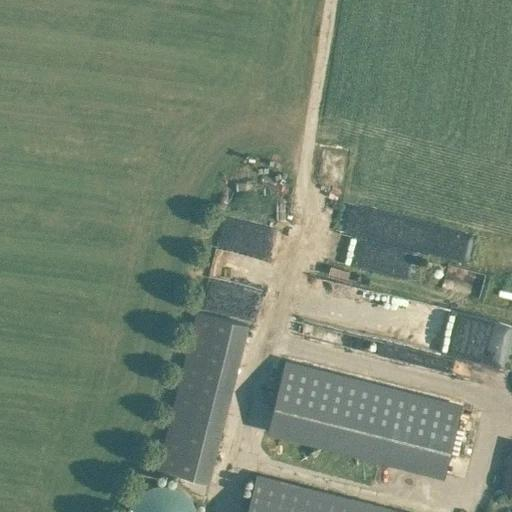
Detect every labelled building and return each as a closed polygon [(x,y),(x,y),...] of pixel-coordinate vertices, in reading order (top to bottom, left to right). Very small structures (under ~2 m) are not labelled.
[(329,254),(416,277),(431,222),(374,207),(366,234),(336,226),(329,254)] [(261,290),(270,259),(217,243),(208,274),(261,290)] [(159,468),(209,480),(248,324),(198,312),(159,468)] [(267,432),(444,477),(462,406),(285,362),(267,432)] [(399,511),(344,497),(256,475),(246,511),(399,511)] [(196,511),(196,508),(191,498),(183,490),(173,485),(162,483),(151,485),(141,490),(133,498),(128,508),(127,511),(196,511)]
